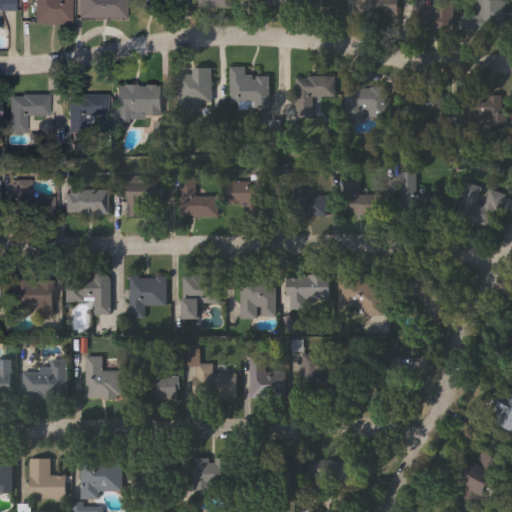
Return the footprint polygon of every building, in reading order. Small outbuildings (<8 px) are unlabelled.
[(0,12),(0,0),(16,0),(16,13),(0,12)] [(35,25),(35,0),(73,0),(73,25),(35,25)] [(126,0),(126,19),(80,19),(80,0),(126,0)] [(236,9),(235,0),(201,0),(201,9),(236,9)] [(250,0),(250,6),(289,8),(289,0),(250,0)] [(321,0),(321,10),(301,10),(301,0),(321,0)] [(362,17),(362,0),(400,0),(400,17),(362,17)] [(414,2),(426,2),(425,10),(434,10),(434,0),(452,1),(452,34),(413,33),(414,2)] [(463,17),(476,17),(476,0),(503,0),(503,33),(463,33),(463,17)] [(271,78),(271,105),(230,105),(230,68),(247,68),(247,78),(271,78)] [(194,76),(194,70),(213,70),(213,109),(179,109),(179,76),(194,76)] [(333,98),(313,98),(313,119),(297,119),(297,79),(333,79),(333,98)] [(117,86),(160,86),(160,121),(117,121),(117,86)] [(388,89),(388,117),(348,117),(348,89),(388,89)] [(441,93),(441,116),(410,117),(410,93),(441,93)] [(109,95),(109,117),(87,117),(87,130),(71,130),(71,95),(109,95)] [(50,96),(50,117),(28,118),(28,134),(10,134),(10,97),(50,96)] [(466,128),(467,96),(506,97),(506,129),(466,128)] [(401,215),(401,174),(417,174),(417,215),(401,215)] [(17,181),(32,181),(32,197),(55,198),(55,219),(16,218),(17,181)] [(68,216),(68,181),(86,181),(86,191),(109,191),(109,216),(68,216)] [(181,219),(181,181),(196,181),(196,198),(219,198),(219,219),(181,219)] [(229,183),(265,183),(264,209),(229,208),(229,183)] [(347,183),(360,183),(360,197),(382,197),(382,216),(347,216),(347,183)] [(482,188),(478,205),(486,207),(489,192),(502,194),(495,228),(457,221),(465,184),(482,188)] [(163,191),(162,219),(128,217),(129,189),(163,191)] [(327,217),(290,217),(290,197),(327,197),(327,217)] [(431,200),(439,197),(445,213),(436,216),(431,200)] [(67,303),(66,278),(110,277),(111,316),(94,317),(94,303),(67,303)] [(219,277),(219,305),(200,305),(200,321),(183,321),(183,277),(219,277)] [(331,277),(331,301),(309,301),(309,311),(288,311),(288,277),(331,277)] [(339,314),(339,277),(378,277),(378,294),(383,294),(383,314),(339,314)] [(167,278),(167,308),(146,308),(146,320),(130,320),(130,278),(167,278)] [(395,305),(400,278),(447,286),(443,313),(395,305)] [(276,279),(276,320),(241,320),(241,279),(276,279)] [(35,310),(12,310),(13,282),(53,282),(53,320),(35,320),(35,310)] [(319,356),(319,401),(302,401),(302,356),(319,356)] [(104,358),(104,369),(121,369),(121,400),(85,400),(85,358),(104,358)] [(140,360),(157,360),(157,377),(178,377),(178,400),(140,401),(140,360)] [(250,397),(249,360),(267,360),(267,375),(285,375),(285,397),(250,397)] [(0,361),(13,361),(13,393),(0,393),(0,361)] [(67,361),(67,399),(22,399),(22,372),(51,372),(51,361),(67,361)] [(236,400),(196,400),(196,372),(237,373),(236,400)] [(511,388),(511,433),(491,423),(508,387),(511,388)] [(458,497),(479,451),(502,462),(485,500),(477,496),(473,504),(458,497)] [(30,500),(30,460),(49,460),(49,477),(66,477),(66,500),(30,500)] [(79,500),(79,460),(121,460),(121,493),(101,493),(101,500),(79,500)] [(194,497),(193,461),(229,460),(229,483),(209,483),(209,497),(194,497)] [(312,480),(312,461),(357,461),(357,480),(312,480)] [(14,495),(0,494),(0,463),(14,463),(14,495)]
